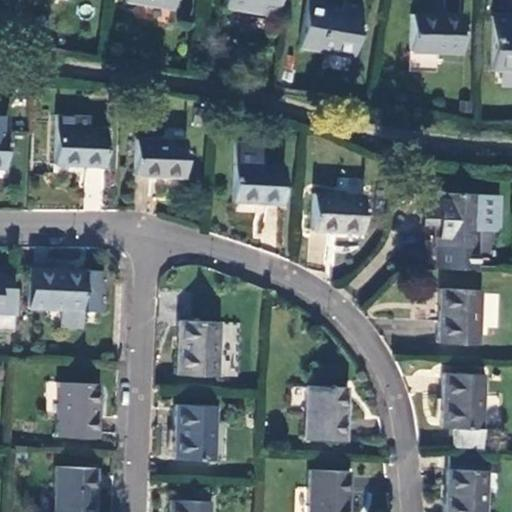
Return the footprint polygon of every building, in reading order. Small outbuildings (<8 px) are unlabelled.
[(125,0),(171,9),(172,0),(125,0)] [(222,0),(222,7),(273,15),(275,0),(222,0)] [(352,56),(363,4),(345,0),(344,11),(321,7),(322,0),(306,0),(298,47),(352,56)] [(461,16),(410,14),(409,51),(461,52),(461,16)] [(511,28),(509,28),(508,17),(490,15),(490,68),(511,68),(511,28)] [(104,129),(53,128),(53,164),(103,166),(104,129)] [(184,140),(133,138),(132,174),(182,177),(184,140)] [(231,200),(280,203),(282,168),(258,166),(259,146),(233,144),(231,200)] [(361,196),(312,193),(309,230),(360,232),(361,196)] [(475,247),(475,231),(476,194),(436,193),(434,245),(475,247)] [(496,194),(476,194),(475,231),(496,230),(496,194)] [(100,310),(102,270),(28,269),(26,309),(58,309),(58,326),(79,326),(80,309),(100,310)] [(476,344),(479,291),(438,289),(436,341),(476,344)] [(215,376),(218,321),(178,320),(175,373),(215,376)] [(479,447),(481,374),(441,374),(439,427),(450,427),(450,446),(479,447)] [(94,439),(96,384),(57,383),(55,436),(94,439)] [(345,388),(306,386),(304,439),(343,440),(345,388)] [(211,460),(214,406),(175,405),(172,458),(211,460)] [(91,511),(94,468),(55,466),(52,511),(91,511)] [(483,511),(485,470),(445,469),(443,511),(483,511)] [(344,511),(347,471),(308,470),(306,511),(344,511)] [(208,511),(209,502),(170,501),(169,511),(208,511)]
